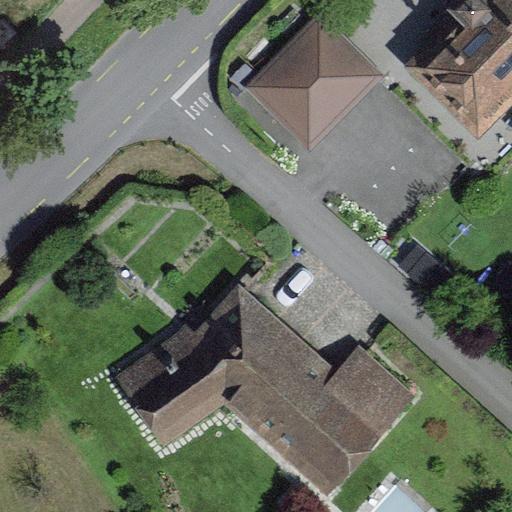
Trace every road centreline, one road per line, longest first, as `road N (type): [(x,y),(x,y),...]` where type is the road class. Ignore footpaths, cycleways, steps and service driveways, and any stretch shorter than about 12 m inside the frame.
road 1 (residential): [(511,398),(138,69)]
road 2 (tertiary): [(0,201),(138,69)]
